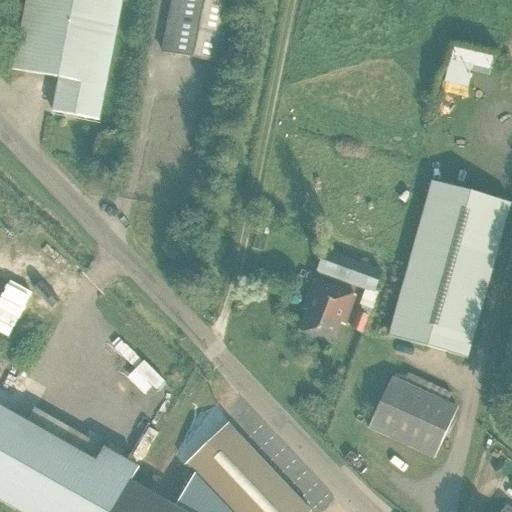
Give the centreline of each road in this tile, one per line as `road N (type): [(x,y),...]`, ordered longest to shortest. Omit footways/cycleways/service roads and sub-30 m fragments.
road 1 (unclassified): [(373,511),(0,128)]
road 2 (track): [(212,350),(241,269),(297,0)]
